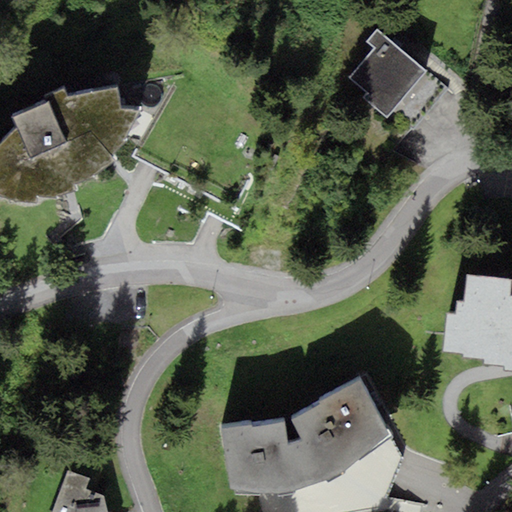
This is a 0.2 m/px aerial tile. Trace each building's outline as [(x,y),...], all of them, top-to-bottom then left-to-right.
[(364,98),(388,118),(427,71),(376,29),(366,41),(374,48),(350,78),(368,93),(364,98)] [(18,129),(0,145),(0,196),(11,199),(12,202),(37,204),(38,197),(57,199),(57,195),(76,191),(75,186),(96,179),(95,175),(116,158),(114,153),(127,139),(126,136),(139,113),(120,110),(118,89),(68,99),(64,90),(45,96),(48,104),(13,119),(18,129)] [(511,280),(467,275),(463,302),(457,301),(455,314),(446,313),(442,350),(463,353),(463,358),(483,359),(483,364),(502,365),(502,370),(511,371),(511,295),(510,295),(511,280)] [(251,422),(223,425),(229,491),(268,495),(299,490),(337,475),(394,436),(360,381),(292,421),(300,441),(289,444),(284,422),(252,427),(251,422)] [(89,478),(68,471),(52,511),(107,511),(103,496),(85,489),(89,478)]
